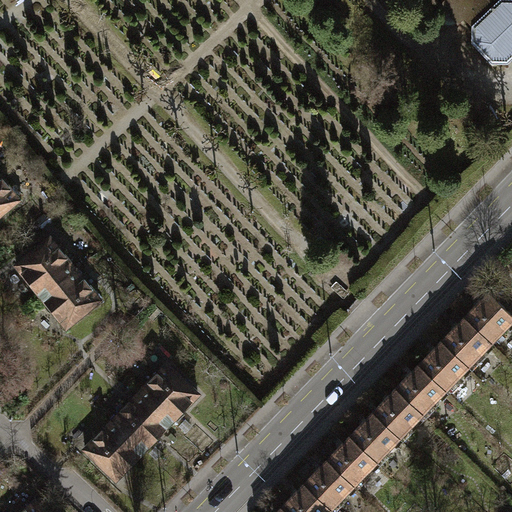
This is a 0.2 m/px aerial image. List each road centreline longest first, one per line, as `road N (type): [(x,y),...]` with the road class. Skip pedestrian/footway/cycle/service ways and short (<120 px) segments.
road 1 (tertiary): [(511,200),(211,511)]
road 2 (residential): [(106,511),(9,437)]
